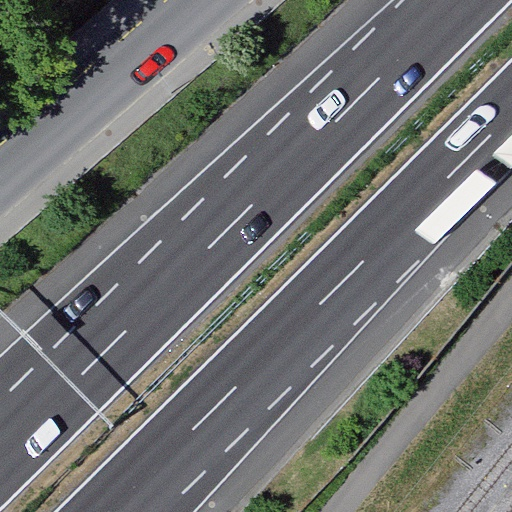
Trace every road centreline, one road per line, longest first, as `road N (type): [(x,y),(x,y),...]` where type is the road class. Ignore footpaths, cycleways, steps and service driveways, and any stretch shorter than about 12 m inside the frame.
road 1 (motorway): [(457,0),(0,453)]
road 2 (motorway): [(113,511),(511,118)]
road 3 (secondary): [(0,182),(204,0)]
